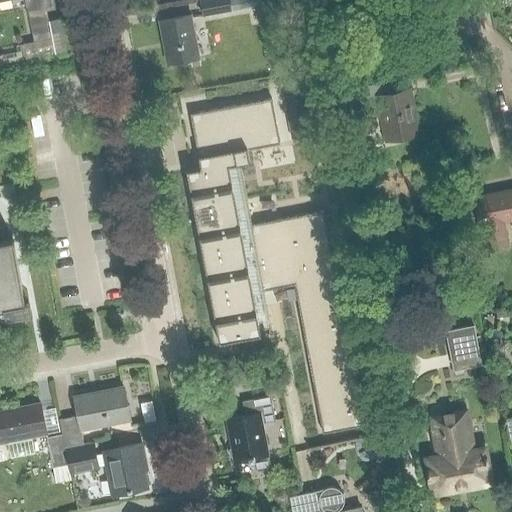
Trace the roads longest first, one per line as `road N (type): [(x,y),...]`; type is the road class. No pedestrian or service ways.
road 1 (residential): [(104,0),(169,342)]
road 2 (unknown): [(169,342),(285,335),(313,460)]
road 3 (residential): [(169,342),(203,511)]
road 4 (residential): [(0,374),(169,342)]
